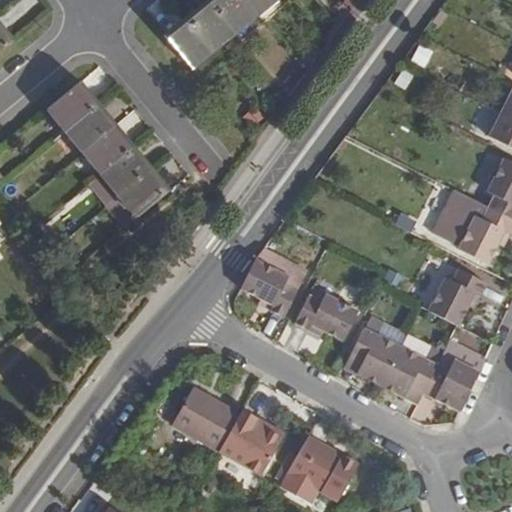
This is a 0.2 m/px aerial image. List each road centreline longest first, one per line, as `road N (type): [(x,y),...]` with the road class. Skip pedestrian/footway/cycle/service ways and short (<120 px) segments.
road 1 (residential): [(178,312),(416,0)]
road 2 (residential): [(178,312),(432,452)]
road 3 (residential): [(28,511),(178,312)]
road 4 (residential): [(92,22),(208,162)]
road 5 (residential): [(0,100),(92,22)]
